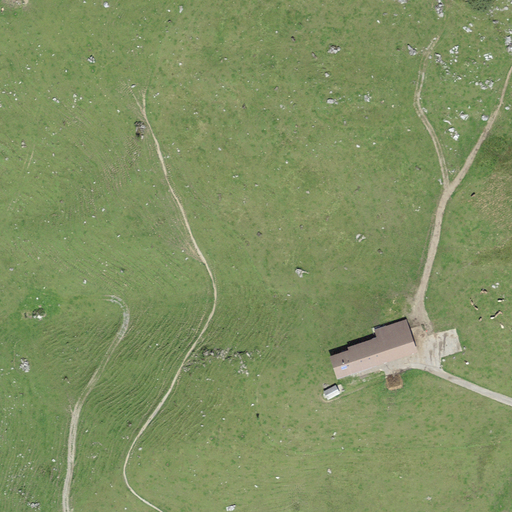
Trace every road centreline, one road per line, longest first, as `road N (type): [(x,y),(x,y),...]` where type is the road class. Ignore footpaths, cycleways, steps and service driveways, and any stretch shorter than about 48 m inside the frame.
road 1 (track): [(451,188),(420,298),(434,358),(447,377),(511,402)]
road 2 (track): [(66,511),(74,420),(124,329),(122,302)]
